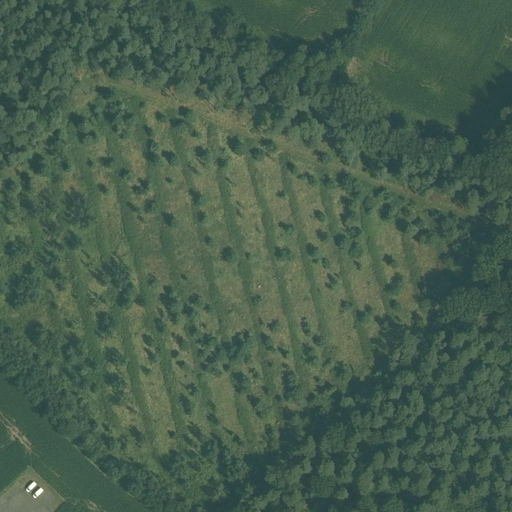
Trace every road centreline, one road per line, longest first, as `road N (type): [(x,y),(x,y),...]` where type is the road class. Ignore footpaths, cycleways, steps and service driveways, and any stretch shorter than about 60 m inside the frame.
road 1 (track): [(511,231),(109,85),(0,184)]
road 2 (track): [(241,511),(511,236)]
road 3 (track): [(422,511),(281,475)]
